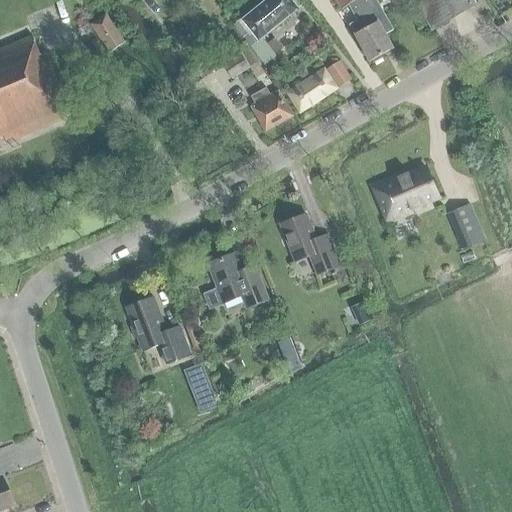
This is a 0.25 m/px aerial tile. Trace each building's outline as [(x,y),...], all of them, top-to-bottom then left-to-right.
[(264,66),(276,57),(263,38),(298,10),(290,0),(267,0),(242,21),(251,33),(244,37),(264,66)] [(334,0),(341,9),(350,3),(360,19),(350,26),(370,62),(393,49),(385,35),(392,31),(375,0),(334,0)] [(413,0),(432,30),(475,4),(472,0),(413,0)] [(109,54),(124,44),(105,15),(90,25),(109,54)] [(0,136),(3,135),(67,109),(66,109),(44,54),(41,55),(33,36),(0,50),(0,136)] [(249,69),(249,68),(257,63),(248,51),(223,65),(232,79),(249,69)] [(339,88),(350,80),(339,63),(327,70),(339,88)] [(300,113),(336,89),(324,71),(288,94),(300,113)] [(270,96),(266,88),(251,97),(255,105),(251,107),(266,132),(292,117),(291,117),(277,92),(270,96)] [(373,187),(388,223),(412,213),(411,210),(439,198),(426,169),(398,180),(397,177),(373,187)] [(463,238),(481,231),(470,205),(452,212),(463,238)] [(316,240),(306,215),(280,225),(295,263),(309,257),(317,276),(340,267),(327,236),(316,240)] [(244,279),(234,254),(207,265),(217,290),(215,291),(221,305),(241,297),(246,309),(268,301),(257,274),(244,279)] [(166,332),(153,298),(126,309),(133,327),(130,327),(135,339),(137,338),(142,352),(158,346),(166,365),(190,355),(179,327),(166,332)] [(358,315),(362,325),(371,321),(366,311),(358,315)] [(277,343),(288,371),(300,366),(289,338),(277,343)] [(212,391),(202,365),(191,369),(201,395),(212,391)] [(0,510),(10,506),(0,479),(0,510)]
